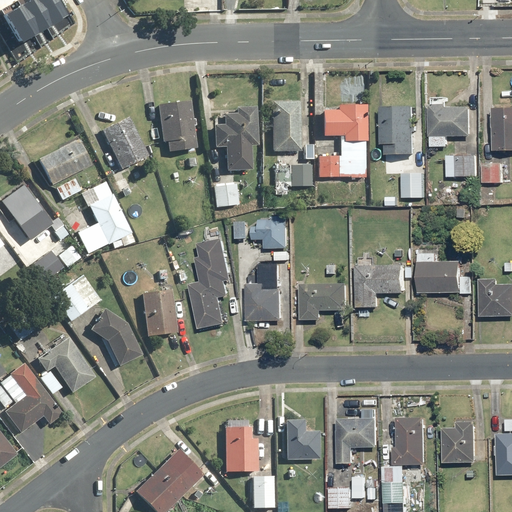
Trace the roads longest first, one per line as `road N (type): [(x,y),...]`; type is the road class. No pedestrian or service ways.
road 1 (residential): [(71,467),(166,400),(238,375),(511,364)]
road 2 (tertiary): [(382,40),(197,43),(131,54)]
road 3 (tertiary): [(131,54),(76,71),(0,116)]
road 4 (tertiary): [(511,38),(382,40)]
